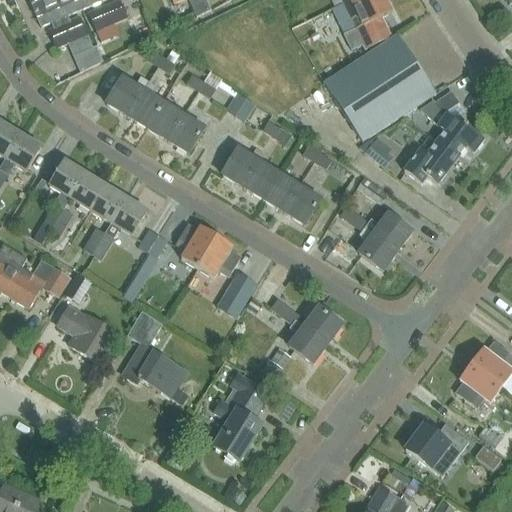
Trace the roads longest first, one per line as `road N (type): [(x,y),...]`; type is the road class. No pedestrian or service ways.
road 1 (residential): [(409,336),(42,107),(0,53)]
road 2 (residential): [(190,511),(0,394)]
road 3 (residential): [(287,511),(409,336)]
road 4 (residential): [(409,336),(511,208)]
road 5 (residential): [(511,95),(450,27),(438,0)]
